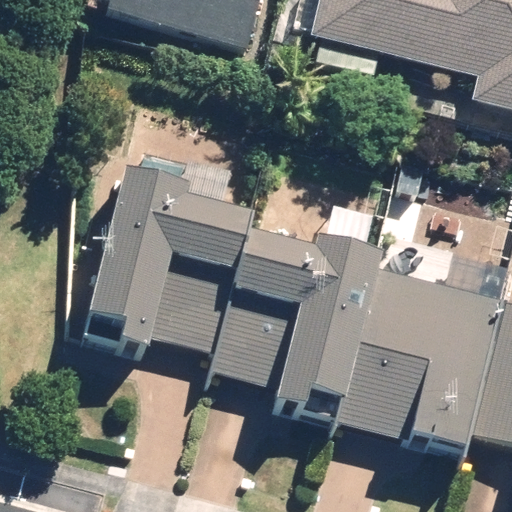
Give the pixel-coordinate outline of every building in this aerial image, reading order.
[(262,0),(107,0),(103,12),(244,58),(262,0)] [(511,121),(511,0),(330,0),(319,49),(480,86),(474,113),(511,121)] [(256,245),(260,229),(185,209),(189,195),(120,177),(75,345),(219,383),(256,245)] [(256,245),(219,383),(273,398),(279,399),(274,418),(346,437),(389,273),(392,264),(323,245),(319,262),(256,245)] [(511,305),(389,273),(346,437),(470,470),(476,448),(503,343),(511,309),(511,305)] [(511,309),(476,448),(511,457),(511,309)]
